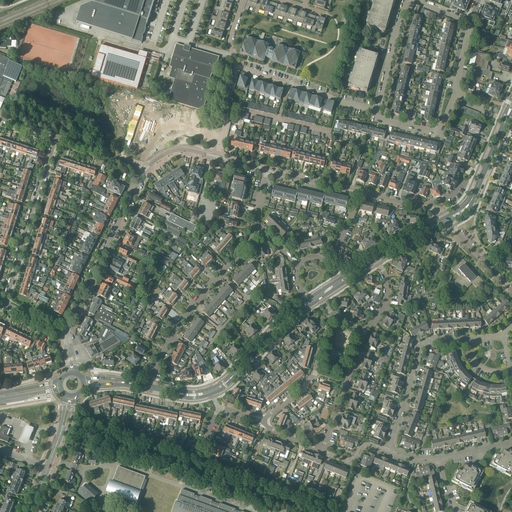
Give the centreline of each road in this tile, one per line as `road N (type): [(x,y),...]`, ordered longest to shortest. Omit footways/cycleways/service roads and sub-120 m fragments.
road 1 (residential): [(438,460),(397,453),(390,437),(422,341),(468,337)]
road 2 (residential): [(150,386),(175,329),(254,228)]
road 3 (residential): [(361,331),(322,449),(264,423)]
road 4 (residential): [(377,110),(379,120),(439,133),(469,23)]
road 5 (residential): [(144,172),(65,337)]
road 6 (residential): [(4,303),(57,136)]
road 7 (tertiary): [(445,220),(471,200),(511,105)]
road 8 (unknown): [(93,0),(65,13),(67,25),(152,49)]
road 9 (tertiary): [(309,302),(214,391)]
road 10 (residential): [(264,423),(311,381),(331,318)]
